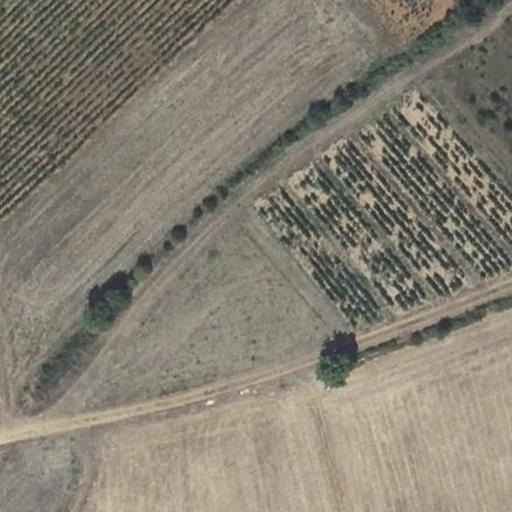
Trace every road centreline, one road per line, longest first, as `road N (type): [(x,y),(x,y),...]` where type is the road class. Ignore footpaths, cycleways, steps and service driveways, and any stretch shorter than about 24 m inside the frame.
road 1 (track): [(499,0),(225,207),(61,391),(50,426),(91,482),(69,511)]
road 2 (track): [(0,439),(247,384),(511,287)]
